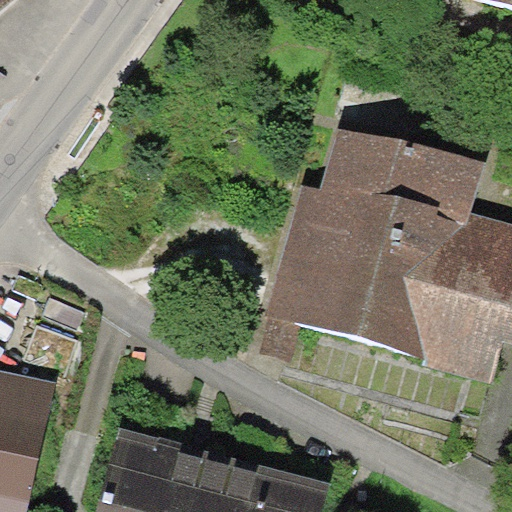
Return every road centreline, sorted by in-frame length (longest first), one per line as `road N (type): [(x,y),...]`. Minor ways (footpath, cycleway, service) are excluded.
road 1 (residential): [(0,185),(42,247),(192,351),(499,511)]
road 2 (tertiary): [(123,0),(0,163)]
